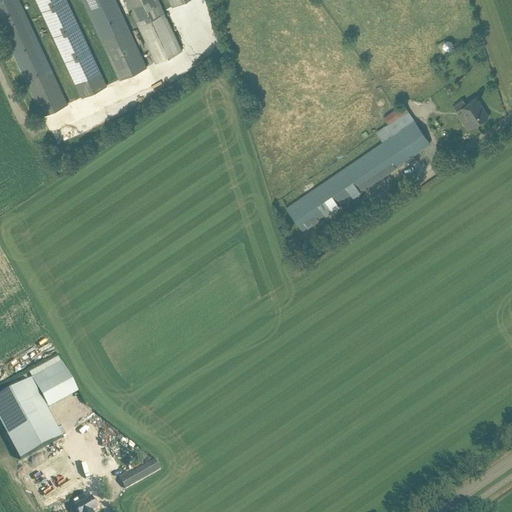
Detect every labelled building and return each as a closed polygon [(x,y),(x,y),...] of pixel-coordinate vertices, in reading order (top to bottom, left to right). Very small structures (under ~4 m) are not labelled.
[(0,0),(0,23),(43,115),(67,104),(19,0),(0,0)] [(36,0),(82,97),(107,85),(66,0),(36,0)] [(83,0),(120,79),(146,67),(115,0),(83,0)] [(127,0),(156,62),(182,50),(163,10),(158,0),(127,0)] [(444,41),(443,46),(445,49),(449,50),(453,48),(453,44),(451,40),(447,39),(444,41)] [(463,99),(453,105),(458,113),(462,109),(473,125),(488,115),(483,108),(482,108),(474,98),(466,104),(463,99)] [(430,143),(414,120),(286,207),(302,230),(430,143)] [(65,361),(32,379),(49,409),(81,391),(65,361)] [(31,380),(0,396),(0,422),(21,460),(62,438),(31,380)] [(97,420),(79,426),(95,474),(113,468),(97,420)] [(125,489),(160,469),(155,459),(128,475),(126,472),(118,476),(125,489)] [(91,511),(97,509),(87,493),(78,498),(73,501),(77,507),(75,508),(77,511),(91,511)]
